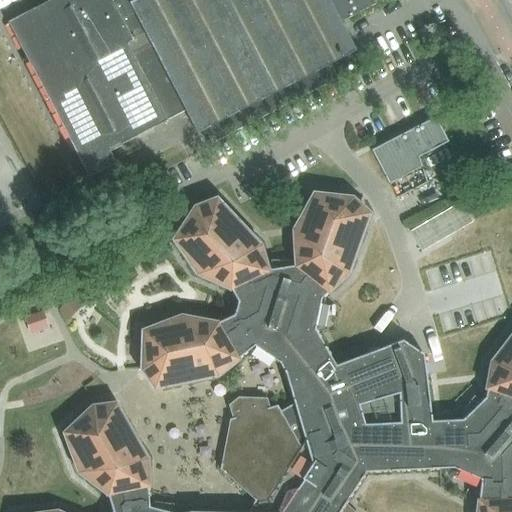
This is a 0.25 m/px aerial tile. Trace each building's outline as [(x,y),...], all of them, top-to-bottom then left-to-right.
[(49,0),(41,4),(6,22),(87,179),(115,164),(108,151),(185,112),(196,134),(203,130),(211,144),(225,136),(231,133),(248,124),(254,121),(272,112),(278,109),(295,100),(301,97),(317,89),(322,86),(339,77),(343,76),(335,62),(355,51),(347,36),(340,22),(349,18),(376,4),(373,0),(49,0)] [(370,150),(388,183),(420,167),(417,156),(446,141),(433,117),(370,150)] [(64,511),(57,508),(29,511),(353,511),(344,502),(364,471),(451,467),(458,469),(455,478),(473,484),(475,478),(480,480),(477,498),(474,499),(473,511),(511,511),(511,328),(487,361),(482,390),(485,391),(484,398),(480,402),(474,397),(460,411),(465,416),(461,420),(430,421),(421,354),(401,340),(334,365),(313,328),(319,298),(325,293),(328,294),(348,274),(369,213),(352,196),(311,191),(290,229),(292,266),(269,270),(261,245),(216,197),(193,205),(170,240),(196,276),(228,291),(230,290),(236,301),(232,314),(218,322),(216,320),(180,314),(139,329),(138,370),(153,391),(216,378),(239,360),(237,357),(252,345),(278,362),(284,371),(293,403),(280,411),(276,404),(269,407),(266,398),(236,396),(227,405),(231,417),(228,420),(218,469),(253,500),(248,511),(230,511),(192,511),(184,511),(171,511),(147,505),(146,489),(149,488),(147,458),(115,401),(89,404),(60,432),(76,473),(104,496),(107,496),(111,511),(110,511),(106,511),(103,511),(102,511),(64,511)] [(81,304),(72,295),(59,309),(68,318),(81,304)] [(42,312),(24,318),(28,330),(47,324),(43,312),(42,312)]
